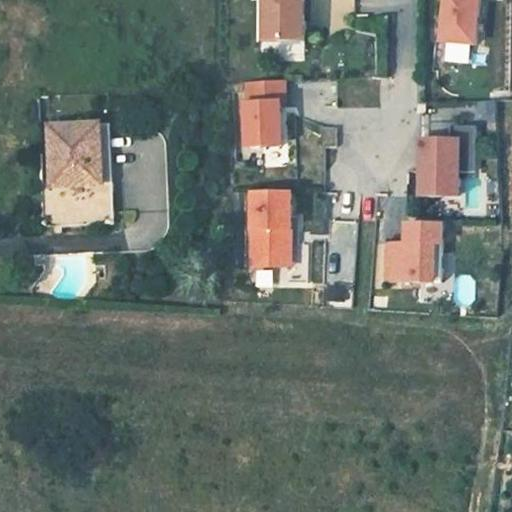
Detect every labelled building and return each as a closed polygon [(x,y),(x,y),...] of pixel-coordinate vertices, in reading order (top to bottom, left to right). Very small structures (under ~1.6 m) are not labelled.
[(264,0),(265,41),(272,41),(288,41),(305,41),(305,21),(305,0),(264,0)] [(445,0),(441,44),(476,48),(480,0),(445,0)] [(470,64),(471,48),(447,46),(445,62),(470,64)] [(282,147),(280,104),(285,104),(285,82),(272,83),(246,84),(247,104),(244,105),(246,148),(272,147),(282,147)] [(491,103),(475,104),(476,118),(492,117),(491,103)] [(102,126),(54,128),(56,189),(34,190),(35,220),(56,219),(57,227),(118,224),(116,182),(104,183),(102,126)] [(476,174),(477,128),(451,128),(451,142),(422,142),(421,197),(460,198),(461,174),(476,174)] [(288,194),(272,194),(255,193),(254,268),(272,268),(279,268),(279,252),(293,252),(294,194),(288,194)] [(328,256),(353,260),(358,223),(334,220),(328,256)] [(442,283),(444,227),(407,225),(406,246),(389,245),(388,282),(442,283)] [(293,268),(293,252),(279,252),(279,268),(288,268),(293,268)] [(353,288),(328,285),(326,303),(351,306),(353,288)]
